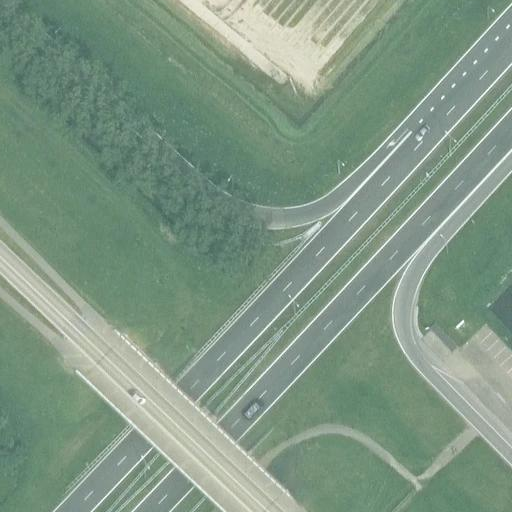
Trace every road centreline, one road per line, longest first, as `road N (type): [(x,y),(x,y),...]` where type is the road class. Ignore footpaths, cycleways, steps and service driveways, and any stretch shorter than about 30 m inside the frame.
road 1 (trunk): [(150,511),(505,143)]
road 2 (trunk): [(371,194),(283,218),(230,208),(0,1)]
road 3 (trunk): [(371,194),(71,511)]
road 4 (trunk): [(511,453),(412,349),(400,307),(423,257),(500,172),(505,143)]
road 5 (secondary): [(266,511),(0,257)]
road 6 (trunk): [(511,41),(371,194)]
